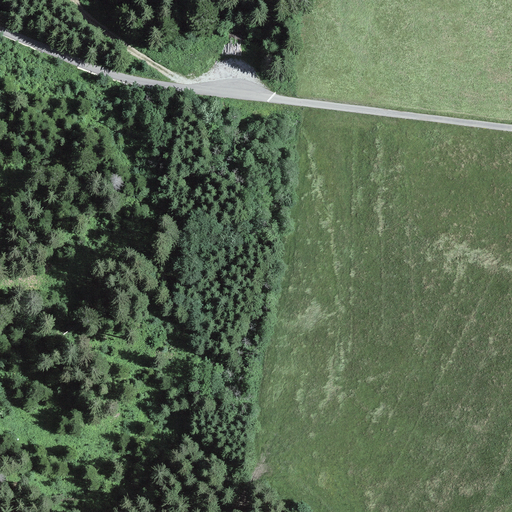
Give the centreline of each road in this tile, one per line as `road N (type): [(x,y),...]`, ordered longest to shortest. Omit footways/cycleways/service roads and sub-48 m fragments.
road 1 (unclassified): [(0,29),(131,79),(511,128)]
road 2 (track): [(187,88),(74,0)]
